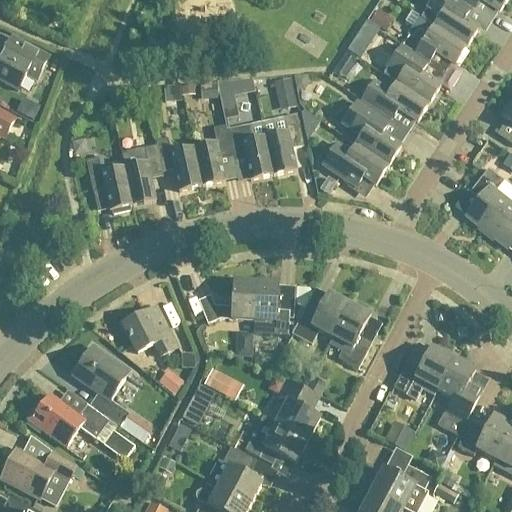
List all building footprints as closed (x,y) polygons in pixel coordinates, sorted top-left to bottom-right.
[(432,30),(465,52),(477,33),(465,25),(471,16),(465,11),(449,0),(433,0),(419,22),(432,30)] [(449,0),(465,11),(471,16),(478,6),(496,18),(507,0),(449,0)] [(416,35),(411,42),(407,40),(400,50),(427,68),(434,58),(453,70),(465,52),(432,30),(426,39),(419,34),(416,35)] [(36,84),(47,63),(10,44),(4,56),(0,53),(0,86),(16,94),(24,78),(36,84)] [(382,79),(395,87),(427,108),(439,90),(421,78),(427,68),(400,50),(382,79)] [(351,78),(360,64),(350,57),(340,70),(351,78)] [(427,108),(395,87),(390,95),(373,84),(360,105),(390,125),(396,115),(415,127),(427,108)] [(220,92),(225,107),(236,104),(231,88),(220,92)] [(511,106),(511,109),(508,107),(498,121),(511,129),(511,106)] [(359,142),(354,149),(386,171),(399,151),(380,139),(387,129),(354,108),(340,130),(359,142)] [(0,142),(3,144),(14,124),(0,115),(0,142)] [(263,142),(271,180),(294,174),(289,153),(300,151),(293,120),(282,122),(286,137),(263,142)] [(231,161),(230,161),(231,166),(243,163),(248,185),(271,180),(263,142),(251,145),(248,129),(225,135),(231,161)] [(192,154),(200,190),(222,185),(217,164),(230,161),(231,161),(225,135),(224,135),(224,131),(211,134),(215,148),(192,154)] [(155,149),(161,177),(172,174),(177,195),(200,190),(192,154),(169,159),(165,143),(154,146),(154,149),(155,149)] [(123,173),(131,209),(153,204),(148,183),(160,180),(160,177),(161,177),(155,149),(154,149),(142,152),(145,168),(123,173)] [(386,171),(354,149),(348,158),(335,149),(321,171),(348,188),(354,178),(373,190),(386,171)] [(127,210),(131,209),(123,173),(100,179),(96,162),(84,165),(91,196),(102,193),(107,215),(110,214),(111,218),(128,214),(127,210)] [(511,203),(511,194),(486,174),(468,196),(477,204),(463,221),(484,238),(511,203)] [(511,245),(511,203),(484,238),(505,255),(511,245)] [(254,288),(231,287),(229,313),(212,312),(208,302),(196,307),(205,330),(217,325),(252,327),(254,288)] [(264,327),(263,340),(285,341),(287,316),(275,316),(276,290),(254,288),(252,327),(264,327)] [(317,336),(330,342),(347,310),(327,299),(316,320),(303,313),(289,339),(309,350),(317,336)] [(368,321),(365,319),(366,316),(366,313),(356,308),(352,309),(351,312),(347,310),(330,342),(327,348),(340,355),(336,364),(356,374),(369,348),(357,342),(368,321)] [(158,362),(177,353),(165,331),(155,336),(146,317),(121,329),(136,358),(152,350),(158,362)] [(213,336),(211,336),(198,341),(205,360),(220,354),(213,336)] [(436,396),(452,365),(450,364),(450,359),(436,351),(433,355),(430,353),(418,376),(405,369),(392,393),(406,400),(414,405),(420,393),(433,400),(436,396)] [(92,353),(72,381),(97,399),(89,412),(118,432),(127,420),(108,407),(128,379),(92,353)] [(458,363),(455,366),(452,365),(436,396),(450,403),(441,420),(436,431),(457,442),(463,431),(476,407),(482,396),(468,388),(474,377),(471,375),(473,370),(458,363)] [(208,391),(222,399),(230,384),(216,377),(208,391)] [(163,403),(153,409),(162,422),(179,410),(174,403),(188,393),(177,378),(156,392),(163,403)] [(317,401),(324,389),(309,380),(302,393),(317,401)] [(280,417),(274,429),(305,446),(317,423),(304,416),(307,411),(311,413),(317,401),(287,385),(283,392),(272,413),(280,417)] [(212,398),(198,391),(181,423),(195,430),(212,398)] [(94,446),(107,428),(85,411),(77,422),(48,400),(37,416),(34,413),(26,424),(64,453),(78,434),(94,446)] [(475,456),(495,466),(511,433),(511,431),(492,421),(484,435),(470,428),(457,453),(472,461),(475,456)] [(293,469),(305,446),(274,429),(260,422),(243,455),(270,469),(275,460),(293,469)] [(180,429),(174,454),(188,457),(194,433),(180,429)] [(511,433),(495,466),(511,475),(511,476),(509,481),(511,482),(511,433)] [(102,450),(124,466),(133,453),(111,437),(102,450)] [(206,485),(216,491),(250,509),(261,489),(247,482),(255,466),(229,452),(222,466),(217,464),(206,485)] [(66,488),(74,472),(50,459),(43,471),(14,455),(0,481),(0,484),(37,504),(51,480),(66,488)] [(174,467),(162,462),(157,473),(169,478),(174,467)] [(371,497),(398,511),(417,511),(425,497),(421,494),(427,482),(405,471),(399,483),(383,475),(371,497)] [(458,493),(462,481),(448,476),(439,499),(454,505),(458,493)] [(248,511),(250,509),(216,491),(210,501),(202,496),(198,496),(195,497),(194,500),(194,504),(196,506),(200,508),(197,511),(248,511)] [(398,511),(371,497),(362,511),(398,511)]
